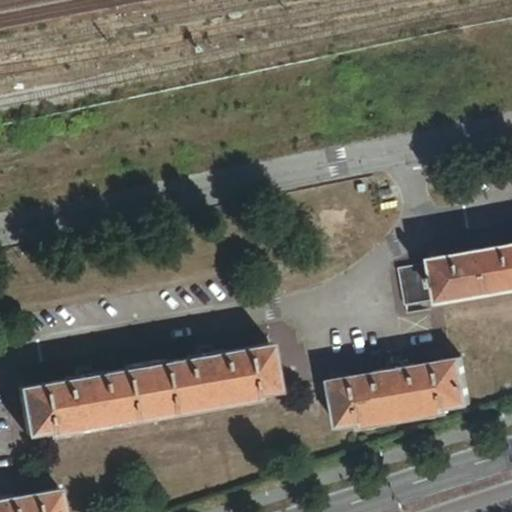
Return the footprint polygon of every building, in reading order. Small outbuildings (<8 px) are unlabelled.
[(434,261),(441,299),(441,301),(511,288),(511,245),(500,247),(500,244),(470,250),(470,253),(434,259),(434,261)] [(401,267),(408,305),(441,299),(434,261),(401,267)] [(196,352),(196,353),(197,355),(186,357),(186,360),(163,364),(163,361),(124,368),(125,369),(125,370),(103,374),(102,371),(91,373),(91,370),(76,373),(76,376),(65,378),(66,380),(18,389),(27,434),(49,430),(50,436),(76,431),(75,426),(110,420),(111,425),(136,421),(135,416),(170,409),(171,415),(197,410),(196,405),(231,399),(232,404),(257,400),(256,395),(278,391),(270,345),(223,353),(223,351),(212,353),(211,349),(196,352)] [(379,373),(332,381),(340,427),(362,423),(363,429),(388,424),(387,419),(422,413),(423,418),(449,414),(448,408),(470,404),(461,358),(415,367),(415,364),(405,366),(404,362),(388,365),(389,369),(378,371),(379,373)] [(0,511),(63,511),(59,491),(13,499),(13,497),(2,499),(2,495),(0,495),(0,511)]
